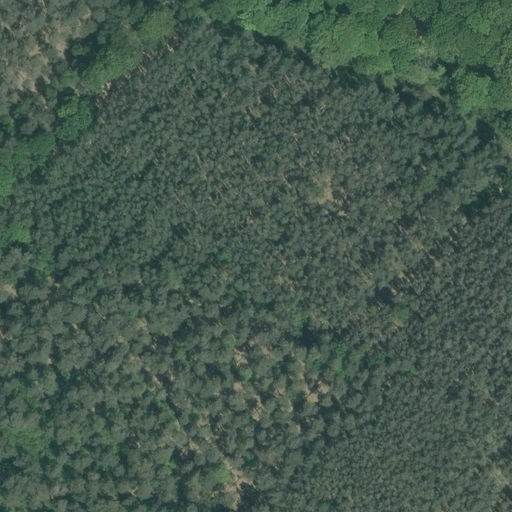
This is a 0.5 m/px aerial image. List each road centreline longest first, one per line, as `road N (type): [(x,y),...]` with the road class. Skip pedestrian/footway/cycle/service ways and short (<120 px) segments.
road 1 (track): [(390,379),(0,226)]
road 2 (track): [(262,511),(511,258)]
road 3 (track): [(511,91),(260,0)]
road 4 (track): [(0,163),(170,0)]
